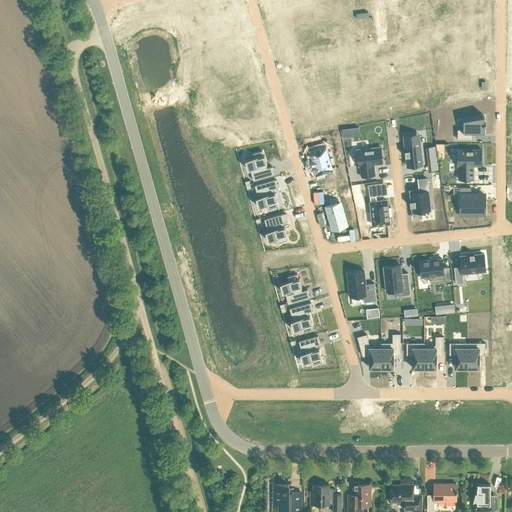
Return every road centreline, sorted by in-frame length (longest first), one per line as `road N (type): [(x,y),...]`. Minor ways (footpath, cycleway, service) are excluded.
road 1 (residential): [(222,393),(199,372),(103,34)]
road 2 (unclassified): [(139,302),(71,60),(76,44),(103,34)]
road 3 (residential): [(251,0),(320,247)]
road 4 (residential): [(511,451),(264,451)]
road 5 (residential): [(499,228),(499,0)]
road 6 (unclassified): [(0,448),(100,368),(139,302)]
road 7 (track): [(151,346),(198,511)]
road 8 (residential): [(358,392),(511,395)]
road 9 (residential): [(320,247),(358,392)]
road 10 (residential): [(222,393),(358,392)]
